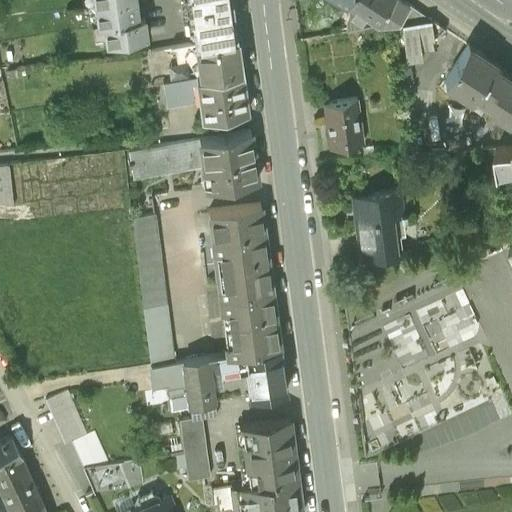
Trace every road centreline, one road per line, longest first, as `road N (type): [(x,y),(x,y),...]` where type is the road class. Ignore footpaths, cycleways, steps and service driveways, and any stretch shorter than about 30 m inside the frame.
road 1 (secondary): [(264,0),(329,511)]
road 2 (residential): [(78,511),(0,373)]
